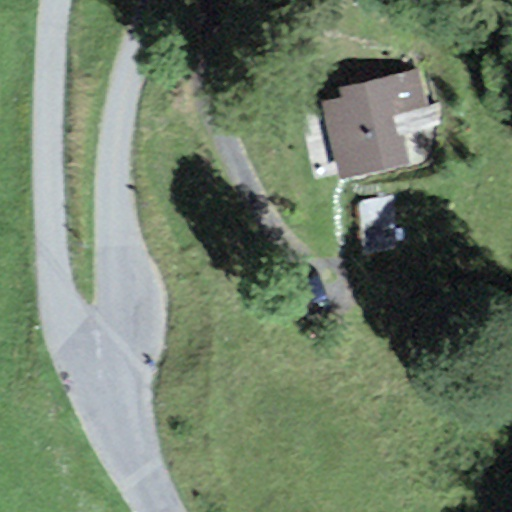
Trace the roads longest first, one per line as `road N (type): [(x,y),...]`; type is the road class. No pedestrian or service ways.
road 1 (unclassified): [(92,389),(115,355),(119,332),(105,198),(110,127),(152,0)]
road 2 (tertiary): [(92,389),(52,251),(45,177),(52,0)]
road 3 (tertiary): [(157,511),(92,389)]
